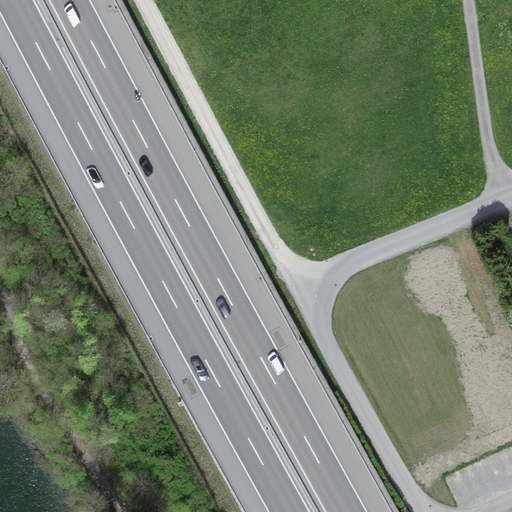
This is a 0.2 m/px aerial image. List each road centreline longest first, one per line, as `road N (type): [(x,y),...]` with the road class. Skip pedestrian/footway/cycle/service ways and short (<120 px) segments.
road 1 (motorway): [(346,511),(69,0)]
road 2 (motorway): [(13,0),(289,511)]
road 3 (unclassified): [(511,196),(356,260),(326,293),(322,319),(331,352),(422,511)]
road 4 (track): [(144,0),(272,242),(326,293)]
